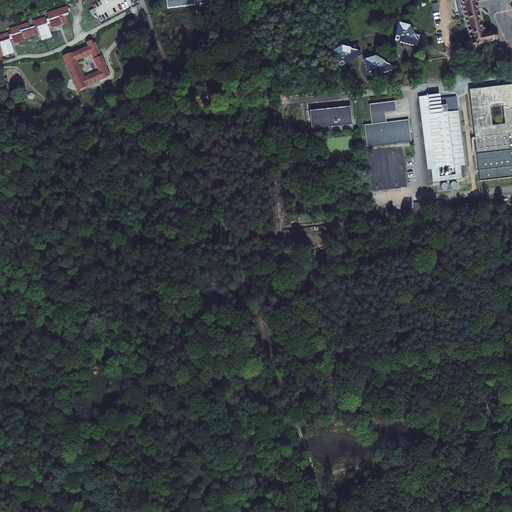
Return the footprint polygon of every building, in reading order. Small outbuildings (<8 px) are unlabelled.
[(165,0),(167,8),(194,4),(193,0),(196,0),(197,4),(207,3),(206,0),(165,0)] [(452,0),(456,16),(463,14),(469,40),(467,41),(467,42),(466,43),(466,44),(466,45),(466,46),(467,48),(468,48),(469,49),(470,49),(472,49),(473,49),(474,48),(475,47),(475,46),(477,45),(491,41),(495,40),(496,39),(497,38),(498,37),(498,36),(498,35),(497,34),(496,33),(495,32),(493,32),(490,33),(489,32),(484,33),(483,28),(481,29),(475,3),(487,0),(452,0)] [(71,8),(70,7),(51,13),(53,18),(49,19),(49,18),(37,21),(38,26),(33,28),(32,23),(13,29),(15,34),(12,35),(11,33),(0,37),(2,42),(3,42),(3,44),(0,44),(0,50),(2,57),(8,55),(7,54),(17,51),(15,43),(28,39),(28,38),(43,33),(44,39),(55,35),(52,27),(65,23),(66,25),(71,23),(68,16),(72,15),(71,12),(74,11),(73,8),(71,8)] [(409,25),(398,22),(394,34),(395,34),(393,39),(399,41),(416,46),(416,45),(417,44),(417,42),(418,40),(417,40),(416,36),(416,35),(414,35),(411,28),(410,26),(409,25)] [(95,40),(90,42),(92,47),(74,54),(66,57),(81,91),(89,87),(88,86),(112,75),(98,44),(96,45),(95,40)] [(341,46),(330,52),(336,63),(337,62),(339,67),(344,64),(345,64),(360,55),(357,50),(356,51),(352,48),(350,49),(348,48),(347,48),(345,47),(341,46)] [(375,55),(363,58),(366,71),(367,70),(368,75),(374,74),(391,70),(390,64),(389,64),(386,60),(383,61),(379,58),(378,57),(375,55)] [(511,83),(468,89),(480,181),(511,177),(511,83)] [(439,94),(418,96),(427,169),(431,169),(432,182),(461,179),(459,165),(464,164),(458,110),(447,112),(446,105),(440,105),(439,94)] [(411,141),(408,119),(386,122),(385,117),(385,112),(396,110),(395,101),(369,104),(371,123),(364,124),(366,147),(411,141)] [(351,126),(350,108),(331,110),(308,113),(310,130),(351,126)] [(152,216),(123,214),(122,224),(151,226),(152,216)]
